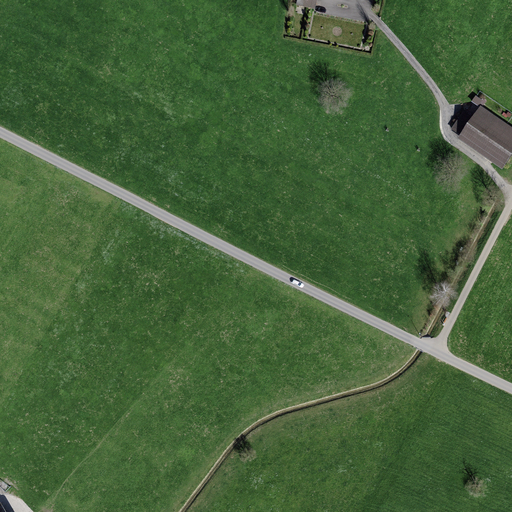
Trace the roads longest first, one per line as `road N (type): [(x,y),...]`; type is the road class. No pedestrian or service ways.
road 1 (unclassified): [(0,132),(511,388)]
road 2 (track): [(511,198),(450,141),(445,107),(382,26),(332,13)]
road 3 (track): [(436,352),(511,198)]
